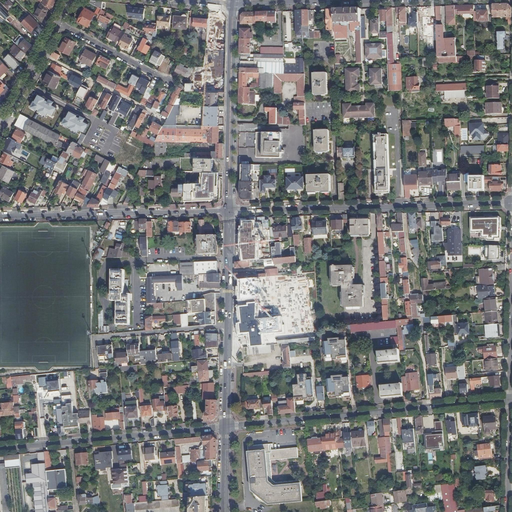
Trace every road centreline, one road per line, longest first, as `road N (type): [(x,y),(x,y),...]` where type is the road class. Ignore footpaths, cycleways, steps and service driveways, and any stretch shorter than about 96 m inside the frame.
road 1 (residential): [(225,427),(511,400)]
road 2 (residential): [(511,204),(229,210)]
road 3 (residential): [(229,210),(0,215)]
road 4 (residential): [(0,449),(225,427)]
road 5 (secondary): [(225,427),(229,210)]
road 6 (secondary): [(229,210),(233,4)]
road 7 (residential): [(168,81),(59,23)]
